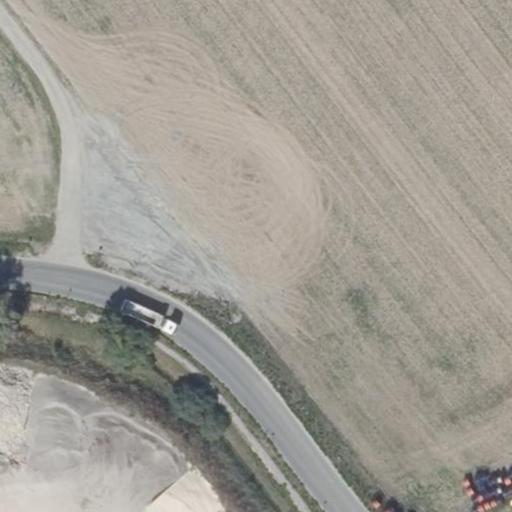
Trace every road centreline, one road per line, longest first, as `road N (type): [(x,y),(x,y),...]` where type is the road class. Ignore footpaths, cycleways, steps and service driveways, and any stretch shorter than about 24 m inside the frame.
road 1 (unclassified): [(350,511),(274,411),(190,326),(109,286),(0,273)]
road 2 (track): [(0,17),(54,88),(71,129),(65,278)]
